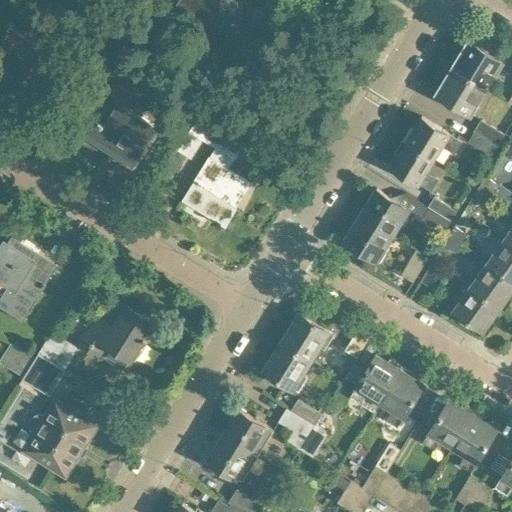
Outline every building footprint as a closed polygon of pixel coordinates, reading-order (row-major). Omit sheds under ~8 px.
[(179,0),(170,13),(213,41),(214,39),(218,32),(242,33),(244,0),(308,0),(308,21),(342,23),(347,0),(179,0)] [(0,38),(0,73),(30,92),(25,100),(31,104),(56,64),(37,52),(39,48),(6,27),(0,38)] [(470,39),(453,66),(487,87),(504,60),(470,39)] [(99,52),(86,44),(71,67),(84,76),(99,52)] [(471,113),(487,87),(453,66),(436,93),(470,114),(471,113)] [(92,119),(82,136),(111,154),(112,153),(130,164),(147,137),(150,139),(158,126),(119,103),(105,126),(92,119)] [(229,168),(245,143),(200,114),(190,131),(217,148),(211,157),(210,156),(184,199),(217,220),(216,221),(220,224),(221,222),(226,225),(237,207),(232,204),(237,197),(241,199),(251,182),(229,168)] [(422,116),(406,141),(433,158),(442,145),(455,153),(463,141),(450,133),(422,116)] [(475,131),(474,131),(498,146),(506,134),(481,119),(474,131),(475,131)] [(498,146),(474,131),(468,141),(492,156),(498,146)] [(406,141),(391,166),(419,183),(432,191),(439,179),(426,170),(433,158),(406,141)] [(486,175),(480,184),(494,194),(500,185),(486,175)] [(480,184),(475,193),(487,202),(494,194),(480,184)] [(377,188),(361,214),(389,232),(392,234),(401,220),(404,222),(412,210),(390,197),(377,188)] [(429,207),(451,221),(457,210),(434,196),(428,206),(429,207)] [(451,221),(429,207),(421,219),(444,232),(451,221)] [(361,214),(345,239),(380,261),(388,248),(384,246),(392,234),(389,232),(361,214)] [(455,225),(449,234),(463,244),(469,235),(455,225)] [(449,234),(444,243),(456,253),(463,244),(449,234)] [(0,298),(0,305),(23,320),(58,264),(12,235),(7,243),(4,241),(0,247),(0,277),(9,284),(0,298)] [(511,243),(504,238),(487,262),(511,280),(511,243)] [(416,248),(401,274),(413,281),(429,256),(416,248)] [(444,267),(434,259),(421,281),(432,287),(444,267)] [(511,280),(487,262),(470,286),(501,308),(502,307),(501,306),(511,290),(511,280)] [(470,286),(454,309),(453,308),(452,309),(484,332),(485,331),(484,330),(500,308),(501,308),(470,286)] [(106,343),(132,359),(144,338),(148,341),(150,338),(148,338),(158,323),(128,305),(112,330),(107,327),(109,323),(96,316),(79,343),(98,355),(99,355),(98,354),(106,343)] [(300,312),(283,341),(313,359),(321,346),(325,348),(334,333),(300,312)] [(372,333),(360,326),(346,349),(358,356),(372,333)] [(39,352),(38,353),(64,369),(78,346),(53,330),(39,352)] [(10,341),(0,357),(0,361),(24,376),(36,357),(10,341)] [(283,341),(265,370),(299,391),(308,376),(304,373),(313,359),(283,341)] [(23,378),(50,395),(66,370),(64,369),(38,353),(36,357),(24,376),(23,378)] [(376,354),(350,396),(362,403),(370,392),(382,399),(402,366),(390,358),(388,362),(376,354)] [(402,366),(382,399),(394,407),(386,418),(398,426),(424,384),(412,376),(414,373),(402,366)] [(299,398),(292,409),(315,424),(316,423),(323,413),(299,398)] [(449,399),(423,441),(435,448),(442,437),(454,444),(475,411),(463,403),(461,407),(449,399)] [(48,417),(45,416),(43,415),(41,414),(38,414),(36,415),(34,416),(32,417),(31,419),(31,420),(30,421),(30,423),(30,425),(30,426),(30,427),(31,428),(31,429),(32,430),(33,431),(34,432),(44,438),(33,455),(66,476),(88,440),(85,438),(95,423),(58,400),(48,417)] [(287,406),(278,420),(292,429),(307,438),(315,424),(292,409),(287,406)] [(241,408),(224,435),(258,455),(275,429),(241,408)] [(475,411),(454,444),(466,452),(459,463),(470,470),(497,429),(485,422),(487,418),(475,411)] [(307,438),(300,448),(313,457),(329,431),(316,423),(315,424),(307,438)] [(224,435),(208,460),(242,481),(258,455),(224,435)] [(344,459),(338,470),(351,478),(357,468),(344,459)] [(511,460),(496,486),(508,494),(511,487),(511,460)] [(377,463),(363,487),(374,494),(389,471),(377,463)] [(335,485),(336,484),(341,475),(342,474),(332,468),(325,479),(335,485)] [(389,471),(374,494),(386,501),(401,478),(389,471)] [(470,474),(456,496),(466,503),(467,503),(481,481),(470,474)] [(401,478),(386,501),(398,508),(412,485),(401,478)] [(346,490),(345,491),(367,505),(374,494),(363,487),(352,480),(351,481),(346,490)] [(481,481),(467,503),(475,508),(478,510),(492,488),(481,481)] [(412,485),(398,508),(403,511),(412,511),(424,493),(412,485)] [(236,488),(227,501),(230,503),(245,511),(261,511),(265,506),(251,497),(236,488)] [(353,511),(362,511),(367,505),(345,491),(338,502),(353,511)] [(424,493),(412,511),(428,511),(436,500),(424,493)] [(198,511),(182,502),(175,511),(198,511)] [(245,511),(230,503),(224,511),(245,511)]
